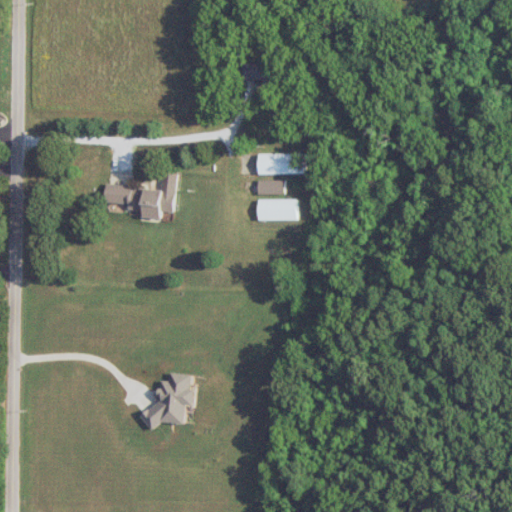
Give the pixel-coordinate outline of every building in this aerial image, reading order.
[(279,62),(246,62),(246,78),(279,78),(279,62)] [(307,174),(307,153),(260,153),(260,174),(307,174)] [(178,211),(181,173),(166,172),(165,188),(109,184),(108,206),(147,208),(147,217),(165,218),(166,210),(178,211)] [(287,179),(260,179),(260,195),(287,195),(287,179)] [(300,220),(300,199),(261,199),(261,220),(300,220)]
